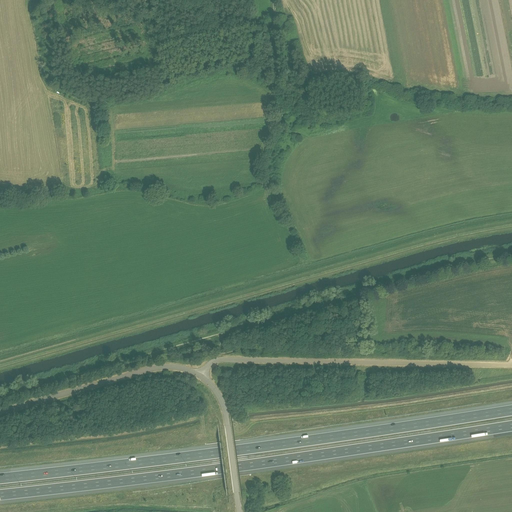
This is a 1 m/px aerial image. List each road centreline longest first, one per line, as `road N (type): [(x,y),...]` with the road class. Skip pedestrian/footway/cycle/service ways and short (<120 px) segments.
road 1 (motorway): [(0,495),(511,425)]
road 2 (motorway): [(511,409),(0,478)]
road 3 (unclassified): [(199,375),(218,360),(511,360)]
road 4 (tertiary): [(199,375),(157,367),(0,412)]
road 5 (tertiary): [(239,511),(224,409),(199,375)]
